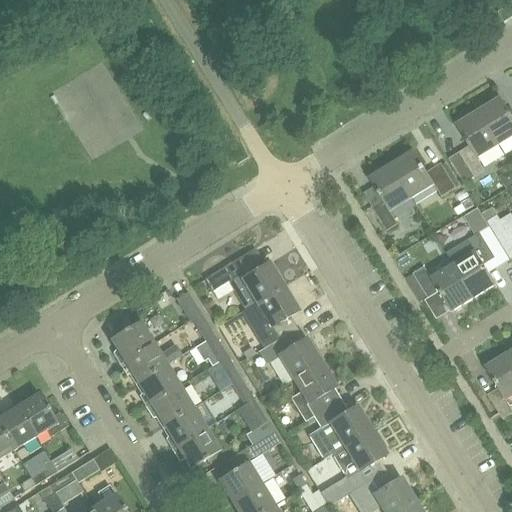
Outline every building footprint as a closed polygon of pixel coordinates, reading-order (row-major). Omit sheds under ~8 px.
[(511,114),(502,98),(479,112),(500,146),(511,138),(511,114)] [(477,159),(500,146),(479,112),(457,126),(470,146),(459,153),(475,178),(485,172),(477,159)] [(392,166),(413,199),(435,185),(442,197),(456,188),(441,164),(428,172),(415,152),(392,166)] [(391,212),(413,199),(392,166),(370,179),(382,200),(372,206),(387,231),(398,224),(391,212)] [(471,197),(462,203),(466,210),(475,205),(471,197)] [(511,214),(501,220),(498,215),(488,222),(491,226),(490,226),(505,251),(511,247),(511,214)] [(477,251),(454,265),(474,298),(497,284),(484,264),(495,257),(480,233),(469,240),(477,251)] [(229,282),(246,310),(247,310),(284,287),(269,263),(243,279),(232,262),(205,279),(213,291),(229,282)] [(422,302),(426,300),(439,292),(452,312),(474,298),(454,265),(432,279),(424,267),(407,277),(422,302)] [(246,310),(241,313),(263,349),(270,345),(269,345),(297,328),(290,317),(299,311),(284,287),(247,310),(246,310)] [(189,292),(178,299),(191,320),(202,314),(189,292)] [(114,354),(120,364),(155,343),(142,321),(111,341),(111,342),(112,341),(117,350),(114,354)] [(208,324),(197,331),(205,342),(207,341),(215,336),(208,324)] [(278,356),(293,380),(321,363),(306,339),(304,340),(297,328),(269,345),(270,345),(277,357),(278,356)] [(207,341),(205,342),(211,353),(222,347),(215,336),(207,341)] [(133,375),(138,383),(168,364),(168,365),(183,356),(176,344),(161,353),(155,343),(120,364),(127,376),(133,375)] [(511,359),(509,355),(486,368),(499,389),(489,395),(504,419),(511,414),(511,407),(507,400),(511,397),(511,359)] [(228,356),(218,363),(222,371),(231,385),(234,384),(242,378),(235,367),(233,364),(228,356)] [(305,422),(314,417),(341,401),(334,389),(335,386),(321,363),(293,380),(301,393),(291,399),(305,422)] [(140,397),(147,408),(150,406),(182,387),(168,365),(168,364),(138,383),(137,384),(138,385),(139,384),(144,392),(140,397)] [(242,378),(234,384),(247,405),(255,400),(242,378)] [(159,418),(164,426),(195,408),(182,387),(150,406),(147,408),(154,419),(159,418)] [(61,412),(53,416),(39,393),(17,406),(37,438),(48,432),(51,437),(69,426),(61,412)] [(348,412),(341,401),(314,417),(320,428),(318,430),(333,455),(345,447),(372,431),(357,406),(348,412)] [(17,406),(0,417),(0,427),(15,452),(37,438),(17,406)] [(167,440),(173,451),(208,429),(195,408),(164,426),(163,427),(164,428),(165,427),(170,435),(167,440)] [(246,435),(253,446),(275,433),(268,421),(246,435)] [(0,461),(15,452),(0,427),(0,461)] [(190,470),(190,471),(222,452),(208,429),(173,451),(180,462),(186,461),(191,469),(190,470)] [(347,478),(328,490),(336,503),(362,487),(355,474),(359,471),(387,455),(372,431),(345,447),(333,455),(347,478)] [(281,442),(275,433),(253,446),(259,456),(281,442)] [(72,448),(51,461),(58,472),(79,459),(72,448)] [(93,459),(71,472),(78,483),(100,470),(93,459)] [(35,463),(26,469),(31,478),(36,485),(58,472),(51,461),(51,460),(38,469),(35,463)] [(218,481),(232,503),(263,483),(250,462),(218,481)] [(66,486),(66,487),(77,481),(71,472),(50,485),(55,493),(66,486)] [(293,479),(300,491),(308,486),(301,474),(293,479)] [(24,493),(36,485),(31,478),(19,485),(24,493)] [(372,511),(381,507),(383,511),(399,511),(416,502),(401,478),(370,498),(370,499),(362,503),(367,511),(372,511)] [(232,503),(237,511),(265,511),(277,505),(263,483),(232,503)] [(0,485),(0,507),(13,499),(8,490),(3,484),(0,485)] [(44,500),(55,493),(50,485),(39,492),(44,500)] [(126,511),(110,485),(98,493),(103,502),(93,508),(95,511),(126,511)] [(314,497),(308,486),(300,491),(306,501),(314,497)] [(421,511),(416,502),(399,511),(421,511)]
